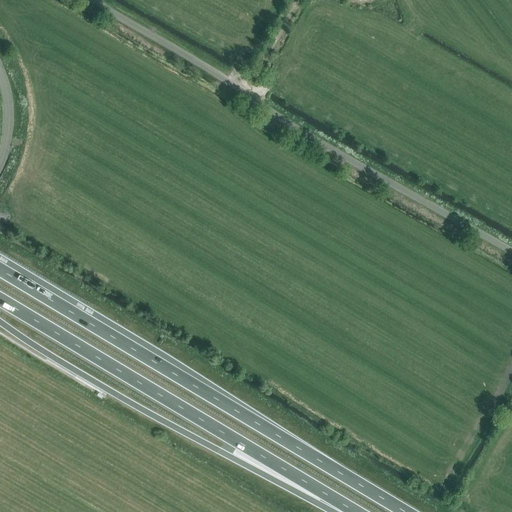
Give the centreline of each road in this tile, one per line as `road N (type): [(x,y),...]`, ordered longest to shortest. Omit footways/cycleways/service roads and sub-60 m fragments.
road 1 (tertiary): [(93,0),(511,253)]
road 2 (trunk): [(403,511),(0,270)]
road 3 (trunk): [(0,299),(354,511)]
road 4 (unknown): [(74,377),(322,511)]
